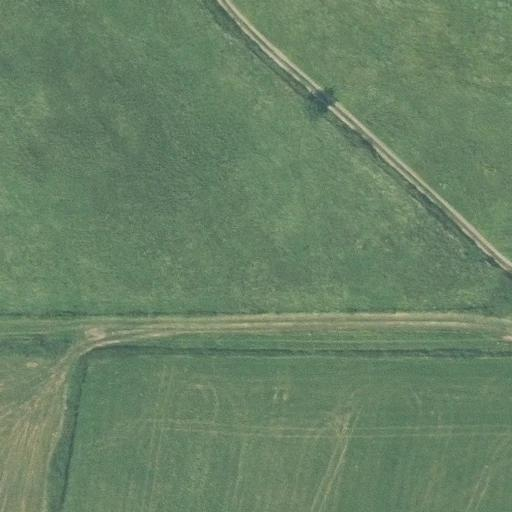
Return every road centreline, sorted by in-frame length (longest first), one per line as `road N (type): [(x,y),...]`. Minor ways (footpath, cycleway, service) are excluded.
road 1 (track): [(511,346),(0,339)]
road 2 (track): [(511,268),(220,0)]
